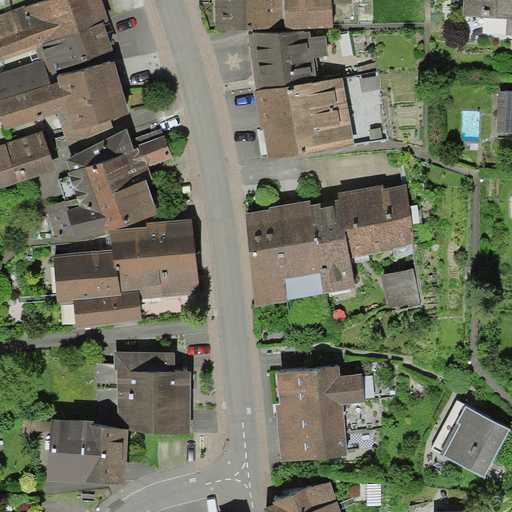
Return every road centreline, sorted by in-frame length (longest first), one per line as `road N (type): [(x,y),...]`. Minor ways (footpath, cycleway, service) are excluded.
road 1 (residential): [(248,467),(231,266),(197,85),(167,0)]
road 2 (residential): [(248,467),(129,511)]
